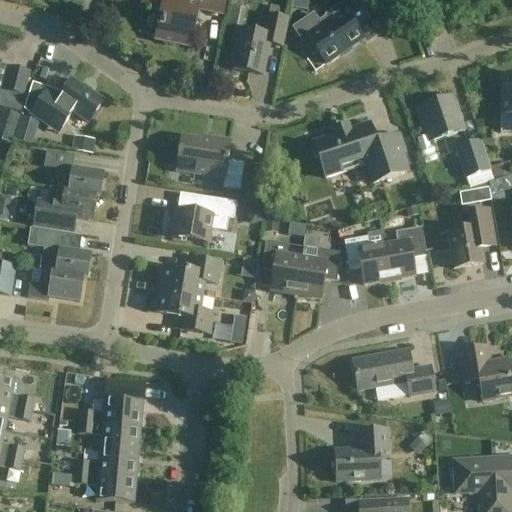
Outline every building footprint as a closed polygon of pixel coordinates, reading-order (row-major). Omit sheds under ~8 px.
[(222,15),(224,0),(143,0),(142,8),(164,12),(158,41),(190,48),(197,11),(222,15)] [(369,19),(355,0),(351,0),(340,8),(343,12),(307,36),(326,65),(363,40),(355,28),(369,19)] [(232,6),(228,26),(242,29),(246,9),(232,6)] [(282,47),(288,19),(269,15),(265,35),(237,29),(234,44),(236,44),(231,69),(263,76),(269,45),(282,47)] [(23,97),(29,73),(10,68),(5,92),(23,97)] [(511,75),(500,76),(500,116),(499,134),(511,134),(511,75)] [(57,133),(66,120),(71,112),(88,124),(103,102),(72,80),(60,98),(48,94),(50,89),(33,83),(22,109),(57,133)] [(464,132),(453,97),(415,110),(421,128),(423,127),(429,144),(464,132)] [(2,113),(0,118),(0,126),(14,131),(18,118),(2,113)] [(313,143),(314,147),(311,150),(314,158),(318,159),(325,180),(366,166),(372,185),(411,173),(399,136),(376,144),(369,125),(350,131),(348,126),(332,131),(334,137),(313,143)] [(223,190),(240,192),(244,165),(228,162),(231,143),(210,140),(209,143),(181,139),(176,172),(225,180),(223,190)] [(481,142),(456,150),(466,181),(491,172),(481,142)] [(50,189),(50,190),(101,198),(104,174),(72,170),(74,156),(46,152),(44,168),(57,170),(55,178),(70,180),(68,192),(50,189)] [(101,198),(50,190),(48,204),(38,203),(34,228),(63,232),(65,218),(93,222),(96,199),(101,200),(101,198)] [(208,244),(210,230),(226,233),(228,220),(234,221),(236,204),(198,198),(195,214),(176,211),(172,238),(208,244)] [(488,212),(474,214),(461,216),(464,231),(447,234),(453,271),(484,266),(479,243),(494,241),(488,212)] [(383,247),(389,282),(415,278),(412,261),(427,258),(422,229),(395,234),(397,245),(383,247)] [(45,249),(41,272),(87,280),(91,255),(60,250),(62,236),(41,233),(39,249),(45,249)] [(389,282),(383,247),(369,250),(367,239),(344,243),(349,271),(361,269),(364,286),(389,282)] [(270,291),(295,295),(301,259),(287,257),(289,247),(265,243),(261,271),(273,273),(270,291)] [(301,259),(295,295),(321,299),(324,282),(335,284),(340,255),(317,251),(315,261),(301,259)] [(161,269),(158,291),(204,298),(206,284),(217,286),(220,266),(192,261),(190,273),(161,269)] [(0,266),(0,296),(11,298),(15,269),(0,266)] [(87,281),(87,280),(41,272),(41,273),(52,275),(50,288),(30,285),(28,300),(49,303),(50,299),(81,304),(84,280),(87,281)] [(202,312),(204,298),(158,291),(154,314),(183,318),(181,331),(210,335),(213,314),(202,312)] [(511,398),(511,363),(505,365),(505,362),(490,365),(487,348),(458,353),(464,383),(478,381),(482,404),(511,398)] [(435,394),(430,365),(411,368),(408,352),(352,362),(357,392),(407,383),(409,398),(435,394)] [(0,406),(31,412),(33,401),(11,397),(14,382),(0,379),(0,406)] [(81,411),(79,423),(139,429),(142,403),(104,399),(103,413),(81,411)] [(29,424),(29,423),(35,424),(38,413),(31,412),(0,406),(0,431),(4,432),(7,419),(29,424)] [(139,429),(79,423),(78,434),(101,437),(99,451),(137,454),(139,429)] [(0,456),(21,461),(24,449),(2,445),(4,432),(0,431),(0,456)] [(387,454),(386,431),(358,433),(359,451),(335,452),(336,484),(380,481),(379,454),(387,454)] [(137,454),(99,451),(98,465),(75,463),(74,474),(135,480),(137,454)] [(21,461),(0,456),(0,468),(19,472),(21,461)] [(511,492),(511,459),(453,463),(455,495),(478,494),(479,511),(511,511),(511,499),(511,492)] [(135,480),(74,474),(73,485),(96,487),(94,502),(132,505),(135,480)] [(426,511),(438,511),(437,498),(426,499),(426,511)] [(408,511),(407,500),(359,503),(359,511),(408,511)]
